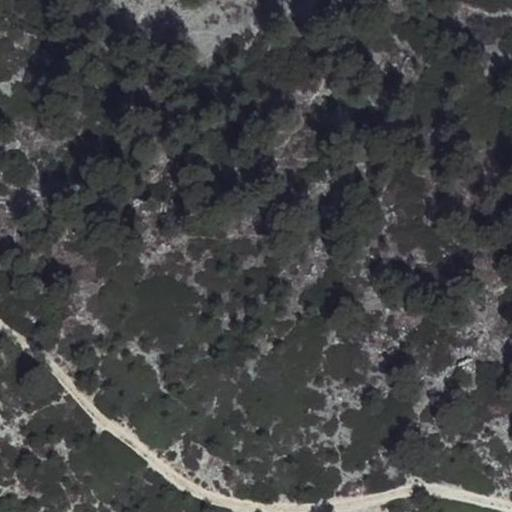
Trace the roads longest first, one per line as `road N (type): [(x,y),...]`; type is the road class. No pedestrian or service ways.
road 1 (track): [(300,511),(236,504),(184,482),(98,423),(0,326)]
road 2 (track): [(511,507),(409,488),(304,511)]
